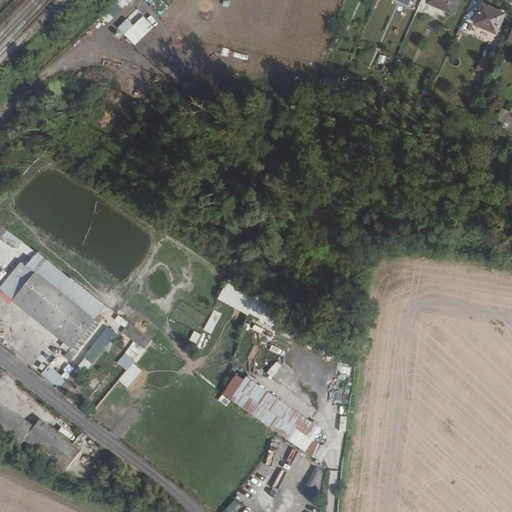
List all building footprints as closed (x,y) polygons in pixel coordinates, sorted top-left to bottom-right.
[(126,6),(131,0),(116,0),(114,2),(100,17),(107,23),(123,4),(126,6)] [(459,0),(431,0),(430,3),(436,6),(453,14),(459,0)] [(485,5),(475,25),(497,35),(506,14),(485,5)] [(142,16),(131,25),(125,19),(116,27),(133,45),(153,27),(142,16)] [(475,69),(483,73),(494,49),(486,45),(475,69)] [(510,128),(511,124),(511,107),(503,104),(495,121),(510,128)] [(2,157),(0,159),(0,176),(11,165),(2,157)] [(51,331),(52,263),(36,251),(0,224),(0,239),(2,237),(27,256),(29,256),(25,262),(16,261),(0,283),(0,296),(7,301),(10,302),(51,331)] [(52,263),(52,333),(75,351),(103,317),(97,313),(104,304),(52,263)] [(227,278),(217,298),(269,324),(279,304),(227,278)] [(203,330),(211,333),(220,313),(213,309),(203,330)] [(117,315),(114,321),(124,326),(127,320),(117,315)] [(134,364),(152,340),(128,322),(121,332),(132,340),(116,363),(125,369),(117,380),(127,387),(140,369),(134,364)] [(103,325),(78,367),(88,373),(113,331),(103,325)] [(193,330),(189,339),(196,342),(199,333),(193,330)] [(70,359),(75,351),(68,347),(63,354),(70,359)] [(55,371),(48,380),(59,388),(74,367),(68,363),(60,374),(55,371)] [(42,379),(51,379),(51,365),(42,365),(42,379)] [(313,439),(321,427),(235,371),(219,395),(319,460),(327,448),(313,439)] [(0,435),(25,448),(50,449),(51,426),(36,418),(35,420),(0,402),(0,435)] [(50,422),(53,417),(43,412),(41,418),(50,422)] [(59,434),(44,457),(65,471),(80,449),(59,434)]
